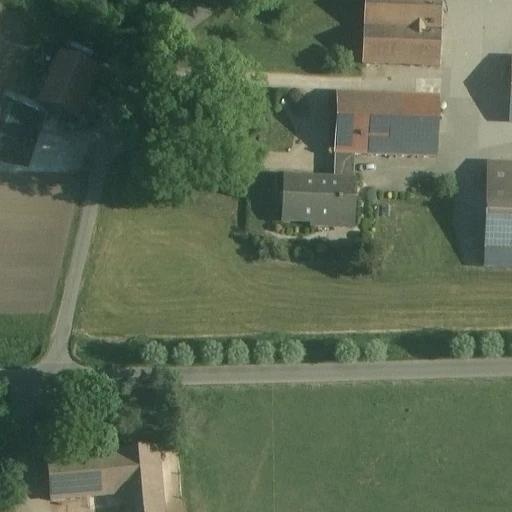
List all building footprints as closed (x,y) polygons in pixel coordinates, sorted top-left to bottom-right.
[(439,0),(363,0),(361,66),(437,69),(439,0)] [(96,71),(59,55),(37,104),(75,121),(96,71)] [(436,100),(335,96),(333,157),(353,158),(433,161),(436,100)] [(353,158),(333,157),(332,182),(352,183),(353,158)] [(511,169),(487,169),(483,268),(511,269),(511,169)] [(332,182),(282,180),(281,224),(310,225),(309,229),(332,230),(332,226),(350,226),(350,230),(352,230),(354,183),(352,183),(332,182)] [(160,511),(155,451),(115,454),(115,457),(45,463),(49,502),(119,496),(120,511),(160,511)]
